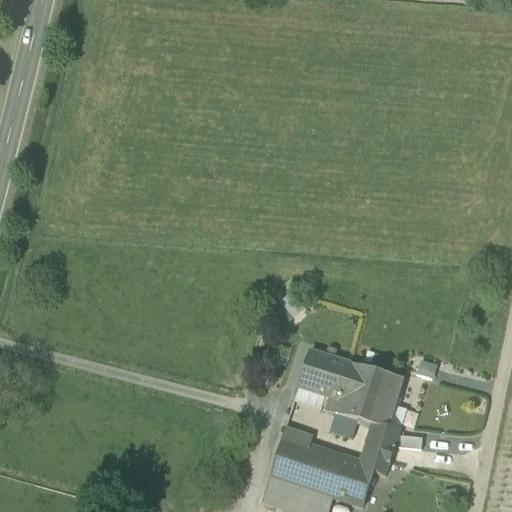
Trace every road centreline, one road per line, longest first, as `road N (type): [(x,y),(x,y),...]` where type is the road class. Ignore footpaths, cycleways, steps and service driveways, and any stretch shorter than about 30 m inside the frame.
road 1 (unclassified): [(511,330),(475,511)]
road 2 (tertiary): [(0,163),(41,0)]
